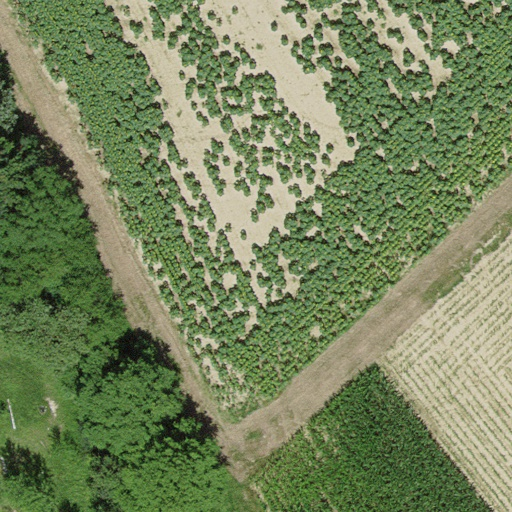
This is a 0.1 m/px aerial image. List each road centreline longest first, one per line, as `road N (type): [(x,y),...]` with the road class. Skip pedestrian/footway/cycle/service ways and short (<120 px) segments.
road 1 (track): [(0,91),(246,511)]
road 2 (track): [(511,199),(226,477)]
